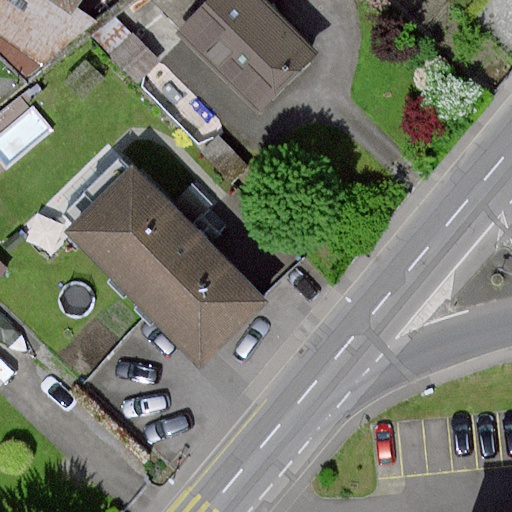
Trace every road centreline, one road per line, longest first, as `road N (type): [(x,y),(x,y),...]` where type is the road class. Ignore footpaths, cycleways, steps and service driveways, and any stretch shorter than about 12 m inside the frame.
road 1 (tertiary): [(326,365),(505,151)]
road 2 (tertiary): [(326,365),(511,314)]
road 3 (tertiary): [(204,511),(326,365)]
